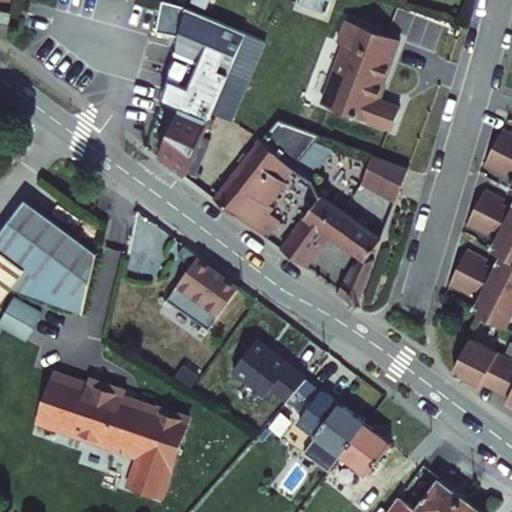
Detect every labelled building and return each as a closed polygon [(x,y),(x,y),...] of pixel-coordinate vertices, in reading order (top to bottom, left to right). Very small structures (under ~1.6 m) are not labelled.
[(337,33),(327,54),(374,68),(382,48),(390,28),(336,6),(326,29),(337,33)] [(198,70),(152,146),(165,156),(178,166),(259,37),(185,15),(173,62),(198,70)] [(327,54),(309,93),(378,117),(386,97),(366,88),(374,68),(327,54)] [(167,87),(182,95),(193,72),(177,65),(167,87)] [(299,117),(258,101),(241,123),(194,183),(221,204),(249,225),(266,205),(245,186),(299,117)] [(486,237),(488,233),(497,237),(490,253),(501,258),(493,273),(484,269),(486,264),(466,254),(448,289),(469,299),(471,295),(480,299),(473,314),(507,331),(511,321),(511,139),(499,133),(482,167),(502,177),(504,172),(511,175),(511,180),(506,192),(511,194),(511,207),(510,213),(500,208),(502,204),(482,194),(466,227),(486,237)] [(344,173),(379,186),(392,155),(357,140),(344,173)] [(339,255),(361,227),(306,183),(263,236),(284,252),(307,221),(336,244),(313,275),(335,291),(348,260),(339,255)] [(0,302),(17,277),(72,309),(85,246),(13,192),(0,209),(0,302)] [(200,327),(214,309),(237,280),(217,264),(197,248),(173,278),(187,289),(173,307),(200,327)] [(16,298),(0,328),(30,343),(45,313),(16,298)] [(511,394),(511,351),(447,320),(430,354),(442,360),(440,366),(455,373),(462,360),(489,374),(483,387),(499,395),(501,389),(511,394)] [(52,371),(40,413),(70,420),(66,432),(141,450),(134,476),(172,485),(192,408),(123,391),(126,380),(105,375),(84,370),(82,379),(52,371)] [(337,449),(360,420),(339,404),(318,388),(293,420),(335,453),(337,449)] [(375,432),(360,420),(337,449),(335,453),(361,473),(386,440),(375,432)] [(94,449),(88,474),(132,486),(134,476),(141,450),(66,432),(64,443),(94,449)] [(436,511),(458,485),(448,477),(437,470),(413,499),(397,488),(379,511),(436,511)] [(484,511),(488,508),(481,502),(469,493),(458,485),(436,511),(484,511)]
